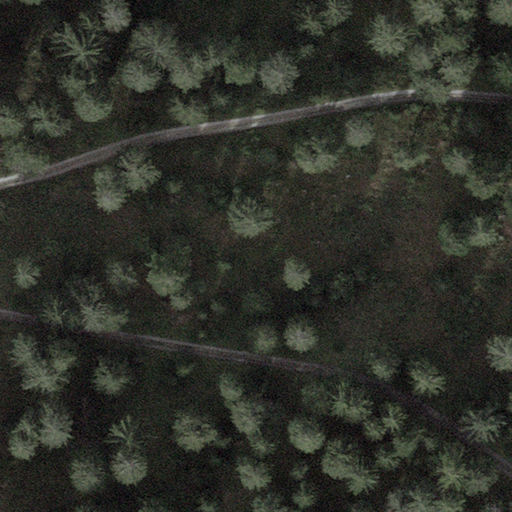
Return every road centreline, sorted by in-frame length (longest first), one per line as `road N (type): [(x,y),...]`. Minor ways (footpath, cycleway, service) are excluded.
road 1 (track): [(0,314),(372,370),(511,469)]
road 2 (track): [(511,98),(422,92),(155,135),(0,182)]
